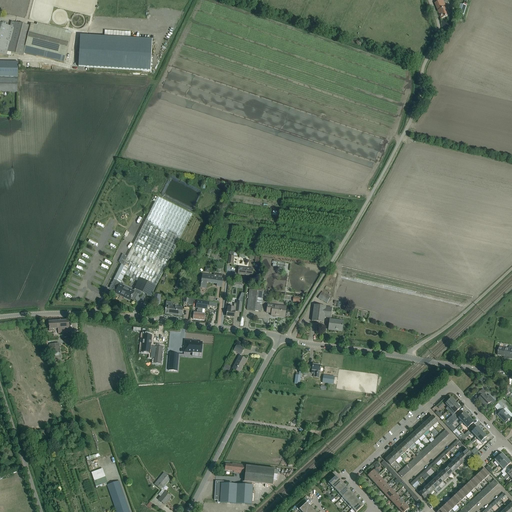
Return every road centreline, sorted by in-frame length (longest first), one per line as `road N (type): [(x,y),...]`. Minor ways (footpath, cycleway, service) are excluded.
road 1 (unclassified): [(284,339),(391,157),(436,28),(430,0)]
road 2 (unclassified): [(279,338),(97,315),(0,317)]
road 3 (unclassified): [(188,511),(279,338)]
road 4 (residential): [(375,509),(351,477),(454,388)]
road 5 (unclassified): [(404,357),(511,269)]
road 6 (unclassified): [(41,511),(0,385)]
road 7 (unclassified): [(404,357),(284,339)]
